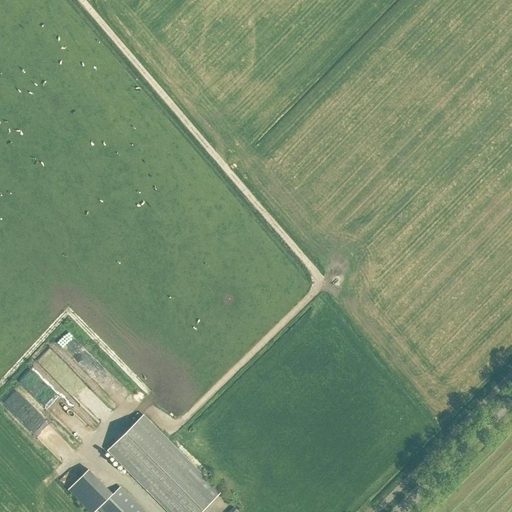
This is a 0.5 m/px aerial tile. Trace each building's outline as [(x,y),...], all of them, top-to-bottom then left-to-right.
[(47,344),(33,356),(38,362),(52,350),(47,344)] [(24,377),(25,379),(22,381),(28,393),(33,390),(32,388),(35,386),(30,374),(24,377)] [(13,387),(1,400),(38,436),(50,423),(13,387)] [(108,449),(169,511),(199,511),(219,492),(143,415),(108,449)] [(94,511),(113,494),(88,469),(67,489),(90,511),(94,511)] [(113,494),(99,508),(102,511),(144,511),(120,487),(113,494)]
